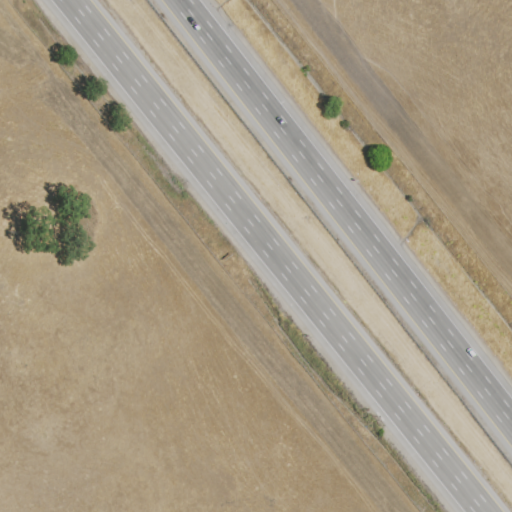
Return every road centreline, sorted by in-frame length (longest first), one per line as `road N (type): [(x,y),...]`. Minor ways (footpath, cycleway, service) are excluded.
road 1 (motorway): [(72,0),(485,511)]
road 2 (motorway): [(511,422),(181,0)]
